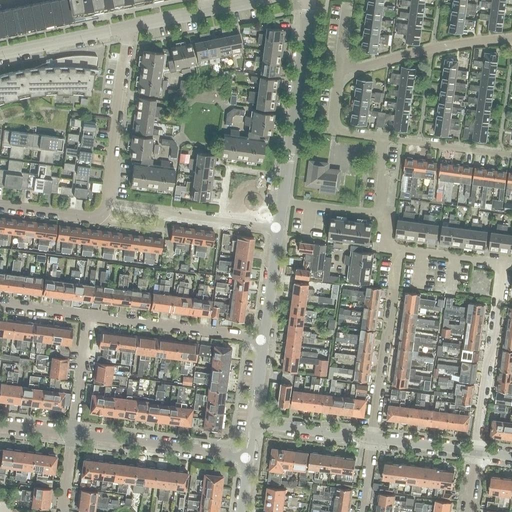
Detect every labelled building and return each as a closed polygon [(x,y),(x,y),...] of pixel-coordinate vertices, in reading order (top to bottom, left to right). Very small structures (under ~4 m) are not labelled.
[(59,0),(53,0),(50,1),(55,28),(64,26),(64,27),(65,27),(64,26),(65,26),(59,0)] [(74,24),(68,0),(59,0),(65,26),(73,24),(74,25),(74,24)] [(86,21),(98,19),(97,14),(166,0),(68,0),(74,24),(86,21)] [(383,10),(393,11),(393,6),(387,6),(387,7),(383,6),(384,0),(369,0),(368,7),(383,9),(383,10)] [(454,0),(453,7),(476,10),(477,5),(467,3),(467,0),(454,0)] [(40,3),(46,29),(54,28),(55,29),(55,28),(50,1),(40,3)] [(492,3),(482,2),(482,7),(491,8),(490,15),(490,16),(503,18),(505,6),(491,4),(492,3)] [(40,3),(31,5),(36,31),(45,30),(45,31),(46,31),(45,30),(46,29),(40,3)] [(31,5),(21,6),(27,33),(36,32),(36,33),(36,31),(31,5)] [(411,5),(411,7),(410,13),(400,12),(399,18),(409,19),(409,18),(422,19),(424,7),(411,5)] [(21,6),(12,8),(17,35),(26,33),(26,35),(27,34),(27,33),(21,6)] [(381,24),(381,25),(391,26),(391,21),(385,20),(385,21),(381,21),(383,10),(383,9),(368,7),(366,21),(381,24)] [(464,21),(464,19),(465,14),(475,15),(476,10),(453,7),(452,19),(464,21)] [(12,8),(3,10),(8,37),(17,35),(17,36),(17,35),(12,8)] [(3,10),(0,10),(0,38),(7,37),(8,38),(8,37),(3,10)] [(490,15),(481,14),(480,19),(489,21),(488,29),(499,31),(502,29),(503,18),(490,16),(490,15)] [(409,18),(409,19),(408,25),(399,23),(398,28),(420,32),(422,19),(409,18)] [(464,25),(474,26),(474,21),(464,19),(464,21),(452,19),(450,31),(463,33),(463,30),(464,25)] [(389,35),(383,34),(383,35),(380,35),(381,25),(381,24),(366,21),(364,36),(389,40),(389,35)] [(243,52),(239,34),(233,35),(231,28),(226,29),(232,54),(243,52)] [(258,39),(283,42),(285,31),(266,28),(265,35),(258,34),(258,39)] [(420,32),(398,28),(397,34),(407,35),(406,42),(419,44),(420,32)] [(223,37),(217,38),(220,57),(232,54),(226,29),(221,30),(223,37)] [(209,33),(204,34),(209,59),(220,57),(217,38),(210,39),(209,33)] [(209,59),(204,34),(199,35),(200,42),(194,43),(198,61),(209,59)] [(388,44),(389,40),(364,36),(362,51),(377,53),(378,42),(382,42),(382,43),(388,44)] [(283,42),(258,39),(257,44),(264,45),(263,51),(282,53),(283,42)] [(191,43),(178,46),(182,66),(195,64),(191,43)] [(171,50),(165,51),(170,72),(175,71),(175,68),(182,66),(178,46),(170,48),(171,50)] [(164,53),(162,53),(143,50),(142,61),(162,64),(164,53)] [(282,53),(263,51),(262,57),(255,56),(255,61),(280,65),(282,53)] [(474,60),(473,65),(483,67),(483,66),(496,68),(498,55),(496,55),(496,53),(491,53),(491,54),(485,53),(484,62),(474,60)] [(0,103),(4,102),(10,100),(17,98),(24,97),(30,96),(37,95),(44,94),(51,94),(57,93),(64,93),(71,94),(78,94),(85,95),(91,96),(97,57),(94,56),(88,56),(82,56),(79,56),(76,56),(70,56),(65,57),(59,58),(57,59),(52,60),(53,66),(43,67),(34,68),(7,74),(0,75),(0,103)] [(457,76),(466,77),(467,72),(457,70),(458,68),(459,62),(458,62),(459,61),(452,61),(453,59),(448,59),(448,60),(446,60),(444,73),(457,74),(457,76)] [(142,61),(140,71),(161,74),(162,64),(142,61)] [(261,67),(260,74),(279,76),(280,65),(255,61),(254,66),(261,67)] [(472,72),(472,78),(481,79),(481,78),(494,80),(496,68),(483,66),(483,67),(482,74),(472,72)] [(413,82),(415,69),(402,67),(401,75),(391,73),(391,78),(413,82)] [(161,74),(140,71),(139,81),(159,84),(161,74)] [(455,87),(455,88),(465,89),(465,84),(456,83),(457,76),(457,74),(444,73),(442,85),(455,87)] [(278,80),(251,76),(250,81),(259,83),(258,88),(277,90),(278,80)] [(412,94),(413,82),(391,78),(390,84),(399,85),(399,91),(398,92),(412,94)] [(481,78),(481,79),(480,86),(471,85),(470,90),(480,92),(480,90),(493,92),(494,80),(481,78)] [(356,95),(380,98),(381,94),(375,93),(375,94),(371,94),(373,82),(360,80),(357,82),(356,95)] [(159,84),(139,81),(138,92),(158,94),(159,84)] [(453,99),(453,100),(463,102),(464,96),(454,95),(455,88),(455,87),(442,85),(440,97),(453,99)] [(277,90),(258,88),(258,92),(249,91),(248,96),(276,100),(277,90)] [(398,92),(399,91),(389,89),(388,95),(398,96),(397,103),(397,104),(410,106),(412,94),(398,92)] [(493,92),(480,90),(480,92),(479,98),(469,97),(468,103),(478,104),(478,103),(491,104),(493,92)] [(370,100),(374,101),(374,102),(380,103),(380,98),(356,95),(354,109),(369,111),(370,100)] [(276,100),(248,96),(247,102),(256,103),(256,108),(274,111),(276,100)] [(155,106),(156,100),(137,97),(135,109),(161,112),(162,107),(155,106)] [(452,111),(451,113),(461,114),(462,109),(452,107),(453,100),(453,99),(440,97),(439,109),(452,111)] [(397,104),(397,103),(387,102),(387,107),(396,108),(395,115),(395,117),(408,118),(410,106),(397,104)] [(478,103),(478,104),(477,111),(467,109),(466,115),(476,116),(476,115),(489,117),(491,104),(478,103)] [(161,112),(135,109),(134,120),(152,123),(153,116),(160,117),(161,112)] [(372,116),(378,117),(378,112),(369,111),(354,109),(352,123),(366,125),(368,114),(372,115),(372,116)] [(452,111),(439,109),(437,122),(460,125),(460,120),(451,118),(451,113),(452,111)] [(272,124),(274,114),(253,111),(252,121),(272,124)] [(378,112),(378,117),(376,127),(384,128),(385,119),(385,114),(386,113),(378,112)] [(395,117),(395,115),(385,114),(385,119),(394,121),(393,129),(406,131),(408,118),(395,117)] [(487,129),(489,117),(476,115),(476,116),(475,122),(466,120),(465,126),(487,129)] [(78,120),(70,118),(69,126),(80,127),(78,135),(94,137),(96,122),(83,120),(83,119),(78,119),(78,120)] [(152,123),(134,120),(132,132),(158,135),(158,134),(159,130),(152,129),(152,123)] [(252,121),(251,131),(248,131),(247,137),(268,140),(269,134),(271,135),(272,124),(252,121)] [(460,125),(437,122),(435,134),(448,136),(449,129),(459,130),(460,125)] [(487,129),(465,126),(463,138),(468,139),(469,131),(474,132),(472,140),(485,142),(487,129)] [(4,130),(2,146),(10,147),(9,157),(16,158),(19,132),(4,130)] [(19,132),(16,158),(22,159),(24,149),(32,150),(34,134),(19,132)] [(78,142),(77,150),(76,150),(92,152),(94,137),(78,135),(68,133),(67,140),(78,142)] [(34,134),(32,150),(40,151),(39,161),(46,162),(49,136),(34,134)] [(132,135),(130,148),(151,151),(152,138),(132,135)] [(54,152),(62,154),(64,138),(49,136),(46,162),(52,163),(54,152)] [(221,156),(231,158),(234,137),(223,136),(221,156)] [(234,137),(231,158),(241,159),(244,139),(234,137)] [(244,139),(241,159),(251,161),(254,140),(244,139)] [(254,140),(251,161),(262,162),(264,142),(254,140)] [(76,157),(75,165),(74,165),(90,167),(92,152),(76,150),(77,150),(66,148),(65,155),(76,157)] [(152,158),(150,158),(151,151),(130,148),(129,156),(132,156),(131,161),(152,164),(152,158)] [(216,156),(197,153),(196,160),(189,159),(189,164),(214,167),(216,156)] [(405,159),(405,164),(403,175),(408,176),(406,191),(401,191),(400,198),(411,199),(411,197),(416,160),(412,160),(411,158),(409,158),(407,159),(405,159)] [(416,160),(411,197),(422,198),(422,194),(416,193),(418,177),(424,178),(426,162),(425,161),(425,160),(420,159),(420,161),(416,160)] [(0,169),(0,185),(12,187),(15,161),(9,160),(7,171),(0,169)] [(430,179),(429,188),(434,188),(437,163),(433,162),(433,161),(428,160),(427,162),(426,162),(424,178),(430,179)] [(22,162),(15,161),(12,187),(27,189),(29,174),(21,173),(22,162)] [(336,189),(337,189),(340,171),(327,170),(328,164),(310,162),(307,185),(320,187),(319,192),(335,194),(336,189)] [(439,180),(445,181),(443,194),(443,197),(447,198),(451,165),(447,164),(446,163),(444,162),(443,164),(441,163),(439,180)] [(74,172),(72,180),(88,182),(90,167),(74,165),(75,165),(64,163),(63,170),(74,172)] [(37,175),(29,174),(27,189),(42,191),(45,165),(38,164),(37,175)] [(133,164),(133,165),(131,185),(141,186),(144,166),(133,164)] [(214,167),(189,164),(188,169),(195,170),(194,176),(213,179),(214,167)] [(447,198),(447,202),(451,202),(454,182),(460,183),(462,166),(460,166),(459,164),(457,164),(456,165),(451,165),(447,198)] [(57,193),(59,178),(50,177),(52,166),(45,165),(42,191),(57,193)] [(469,193),(473,168),(469,167),(468,165),(465,165),(464,166),(462,166),(460,183),(466,184),(465,192),(469,193)] [(144,166),(141,186),(151,187),(154,167),(144,166)] [(154,167),(151,187),(162,189),(164,168),(154,167)] [(480,185),(483,185),(485,169),(483,168),(481,167),(480,169),(475,168),(471,197),(469,197),(469,198),(468,206),(474,207),(477,185),(480,185)] [(164,168),(162,189),(172,190),(175,170),(164,168)] [(480,208),(485,209),(486,204),(488,186),(494,187),(496,171),(495,171),(494,169),(492,169),(490,170),(485,169),(483,185),(480,208)] [(497,171),(496,171),(494,187),(500,188),(499,201),(492,200),(492,205),(491,208),(502,209),(507,172),(502,171),(501,170),(499,170),(497,171)] [(213,179),(194,176),(193,182),(186,181),(186,187),(211,190),(213,179)] [(60,193),(57,193),(68,195),(68,196),(73,196),(86,197),(88,182),(72,180),(71,188),(61,187),(60,193)] [(92,183),(91,192),(100,193),(101,184),(92,183)] [(211,190),(186,187),(185,192),(192,192),(191,199),(210,201),(211,190)] [(406,240),(409,212),(405,212),(404,211),(403,221),(398,220),(395,238),(406,240)] [(409,212),(406,240),(416,241),(418,223),(413,222),(415,213),(414,213),(410,212),(409,212)] [(418,223),(416,241),(426,243),(430,215),(424,214),(423,223),(418,223)] [(430,215),(426,243),(436,244),(439,225),(434,225),(435,216),(430,215)] [(331,218),(328,239),(339,240),(341,220),(331,218)] [(5,219),(2,240),(6,241),(7,233),(13,234),(15,220),(5,219)] [(15,220),(13,234),(18,235),(17,242),(23,243),(25,222),(15,220)] [(341,220),(339,240),(349,242),(352,221),(341,220)] [(451,246),(455,220),(449,220),(449,227),(442,226),(440,244),(451,246)] [(462,247),(465,229),(459,228),(460,221),(455,220),(451,246),(462,247)] [(352,221),(349,242),(359,243),(362,222),(352,221)] [(25,222),(23,243),(27,244),(28,236),(34,237),(36,223),(25,222)] [(362,222),(359,243),(369,244),(372,224),(362,222)] [(36,223),(34,237),(39,237),(38,245),(43,246),(46,224),(36,223)] [(474,249),(477,223),(472,223),(471,230),(465,229),(462,247),(474,249)] [(485,251),(488,232),(481,231),(482,224),(478,223),(477,223),(474,249),(485,251)] [(46,224),(43,246),(48,246),(49,239),(55,239),(56,231),(57,226),(46,224)] [(489,251),(499,252),(503,225),(497,224),(496,233),(491,232),(489,251)] [(503,225),(499,252),(509,254),(511,235),(507,234),(508,225),(503,225)] [(58,231),(57,240),(62,240),(61,248),(67,249),(69,227),(59,226),(58,231)] [(69,227),(67,249),(71,249),(72,242),(78,242),(80,229),(69,227)] [(172,231),(170,240),(175,241),(174,249),(180,250),(183,228),(172,227),(172,231)] [(183,228),(180,250),(185,250),(186,242),(191,243),(193,230),(183,228)] [(80,229),(78,242),(83,243),(82,251),(87,251),(90,230),(80,229)] [(90,230),(87,251),(92,252),(93,244),(99,245),(100,231),(90,230)] [(193,230),(191,243),(196,244),(195,252),(201,252),(203,231),(193,230)] [(100,231),(99,245),(103,246),(102,253),(108,254),(111,233),(100,231)] [(203,231),(201,252),(205,253),(206,245),(212,246),(213,237),(214,232),(203,231)] [(111,233),(108,254),(113,255),(114,247),(119,248),(121,234),(111,233)] [(121,234),(119,248),(124,248),(123,256),(129,257),(131,235),(121,234)] [(230,235),(223,234),(221,244),(224,245),(229,245),(229,244),(230,235)] [(131,235),(129,257),(133,257),(134,250),(140,250),(142,237),(131,235)] [(237,236),(236,241),(232,240),(231,245),(252,248),(252,246),(253,246),(254,238),(237,236)] [(142,237),(140,250),(145,251),(144,259),(149,260),(152,238),(142,237)] [(152,238),(149,260),(154,260),(155,252),(156,252),(161,253),(163,239),(152,238)] [(312,260),(314,244),(300,242),(300,244),(299,244),(298,248),(299,249),(299,251),(306,252),(305,259),(312,260)] [(224,245),(221,244),(221,245),(224,245),(224,250),(235,251),(235,252),(234,256),(252,259),(253,251),(252,251),(252,248),(231,245),(229,245),(224,245)] [(326,245),(315,244),(312,270),(318,271),(323,271),(326,245)] [(353,251),(352,260),(373,263),(374,253),(371,252),(372,247),(351,244),(350,250),(351,250),(353,251)] [(219,261),(218,265),(249,269),(249,267),(250,267),(252,259),(234,256),(233,262),(229,261),(229,262),(219,261)] [(295,277),(300,278),(310,279),(312,260),(305,259),(303,269),(297,268),(296,270),(295,271),(295,274),(296,275),(295,277)] [(13,260),(11,274),(6,274),(4,291),(11,292),(11,291),(13,291),(17,260),(13,260)] [(21,261),(17,260),(13,291),(15,291),(15,292),(22,293),(24,276),(19,275),(21,261)] [(373,263),(352,260),(351,271),(371,273),(373,263)] [(249,269),(218,265),(218,270),(228,272),(232,273),(231,277),(249,280),(250,272),(249,271),(249,269)] [(52,296),(56,269),(52,268),(50,280),(44,280),(42,296),(50,297),(50,296),(52,296)] [(59,281),(61,269),(56,269),(52,296),(55,296),(55,297),(62,298),(64,282),(59,281)] [(90,280),(89,285),(83,285),(81,301),(89,302),(89,301),(91,301),(94,286),(96,271),(90,270),(89,280),(90,280)] [(371,273),(351,271),(349,281),(370,284),(371,273)] [(29,272),(29,277),(24,276),(22,293),(29,294),(29,293),(31,293),(34,273),(29,272)] [(91,301),(91,302),(98,303),(99,302),(101,302),(105,272),(100,272),(99,281),(100,282),(99,286),(94,286),(91,301)] [(108,283),(109,273),(105,272),(101,302),(103,303),(103,304),(110,305),(112,288),(107,287),(107,283),(108,283)] [(40,296),(41,291),(43,278),(37,278),(38,273),(34,273),(31,293),(33,294),(33,295),(40,296)] [(124,274),(119,274),(118,284),(119,284),(118,289),(112,288),(110,305),(118,305),(118,304),(120,305),(124,274)] [(124,274),(120,305),(122,305),(122,306),(129,307),(131,291),(126,290),(126,285),(128,285),(130,275),(124,274)] [(72,299),(75,277),(70,277),(70,283),(64,282),(62,298),(69,299),(69,298),(72,299)] [(78,284),(79,278),(75,277),(72,299),(74,299),(74,300),(81,301),(83,285),(78,284)] [(218,282),(217,286),(225,287),(246,290),(247,288),(248,288),(249,280),(231,277),(231,278),(232,278),(231,285),(226,284),(226,283),(218,282)] [(314,296),(314,290),(309,289),(309,284),(295,282),(294,284),(293,285),(293,288),(294,289),(293,293),(319,297),(319,296),(314,296)] [(158,293),(153,293),(151,310),(158,311),(158,310),(160,310),(164,285),(160,285),(159,289),(158,289),(158,293)] [(169,286),(168,286),(164,285),(160,310),(163,310),(163,311),(170,312),(172,295),(168,295),(169,286)] [(131,291),(129,307),(136,308),(136,307),(138,307),(141,287),(137,287),(137,291),(131,291)] [(148,309),(149,305),(150,293),(144,292),(145,288),(141,287),(138,307),(141,308),(141,309),(148,309)] [(172,295),(170,312),(178,313),(178,312),(180,313),(183,288),(179,287),(178,287),(177,296),(172,295)] [(246,290),(225,287),(225,292),(230,293),(229,298),(246,301),(247,293),(246,293),(246,290)] [(380,299),(381,289),(367,287),(366,292),(343,289),(342,294),(350,295),(380,299)] [(183,288),(180,313),(182,313),(182,314),(189,315),(192,298),(187,297),(189,289),(188,288),(183,288)] [(198,290),(196,298),(192,298),(189,315),(197,316),(197,315),(199,315),(203,290),(198,290)] [(210,317),(210,312),(212,300),(207,300),(208,291),(207,291),(203,290),(199,315),(202,315),(202,316),(210,317)] [(420,294),(405,292),(404,302),(435,306),(436,301),(426,300),(426,301),(420,300),(420,294)] [(319,297),(293,293),(293,297),(292,297),(291,301),(292,302),(292,303),(307,305),(307,301),(318,302),(319,297)] [(380,299),(350,295),(350,300),(357,301),(357,300),(365,301),(364,307),(379,309),(380,299)] [(246,301),(229,298),(228,305),(227,305),(223,305),(223,308),(244,311),(244,309),(245,309),(246,301)] [(447,298),(445,309),(484,314),(484,311),(485,310),(485,308),(485,307),(485,305),(480,304),(469,303),(468,308),(453,306),(452,306),(453,299),(447,298)] [(418,314),(419,308),(435,310),(435,306),(404,302),(402,311),(418,314)] [(307,305),(292,303),(292,305),(291,305),(290,309),(291,310),(291,314),(313,317),(314,316),(316,317),(317,311),(306,310),(307,305)] [(213,307),(212,318),(217,318),(218,312),(228,313),(227,320),(243,322),(244,314),(243,313),(244,311),(223,308),(213,307)] [(364,312),(344,309),(343,315),(377,319),(379,309),(364,307),(364,312)] [(444,313),(444,318),(449,319),(450,315),(450,314),(461,315),(461,320),(482,323),(482,322),(483,321),(484,319),(483,318),(484,314),(445,309),(444,313)] [(418,318),(418,314),(402,311),(401,320),(429,324),(434,325),(435,321),(418,318)] [(313,317),(291,314),(290,317),(289,318),(289,321),(289,323),(289,324),(304,326),(305,321),(313,322),(313,317)] [(361,328),(376,330),(377,319),(343,315),(339,314),(339,318),(345,319),(362,321),(361,328)] [(11,337),(12,337),(14,320),(7,319),(7,320),(4,320),(2,341),(1,341),(1,345),(5,346),(6,339),(11,339),(11,337)] [(14,320),(12,337),(17,338),(16,349),(20,350),(24,323),(22,322),(22,321),(14,320)] [(401,320),(400,330),(416,332),(417,327),(428,328),(429,324),(401,320)] [(455,325),(455,329),(481,332),(482,329),(483,328),(483,326),(482,325),(482,323),(461,320),(460,320),(460,325),(455,325)] [(26,339),(32,340),(34,323),(26,322),(26,323),(24,323),(20,350),(24,350),(25,344),(26,339)] [(34,323),(32,340),(36,340),(35,347),(36,347),(35,352),(40,353),(43,325),(41,325),(41,324),(34,323)] [(43,325),(40,353),(43,353),(44,348),(45,348),(46,342),(51,342),(53,325),(46,324),(46,325),(43,325)] [(303,330),(304,326),(289,324),(289,325),(288,326),(288,330),(288,331),(288,334),(308,337),(311,338),(311,333),(311,331),(303,330)] [(59,356),(60,347),(63,328),(60,327),(60,326),(53,325),(51,342),(56,343),(55,350),(56,350),(55,355),(59,356)] [(59,356),(69,357),(70,350),(65,348),(65,344),(70,345),(73,328),(65,327),(65,328),(63,328),(60,347),(59,356)] [(442,328),(441,337),(450,338),(451,333),(451,329),(442,328)] [(481,336),(481,332),(455,329),(451,329),(451,333),(464,334),(464,339),(480,341),(480,340),(481,339),(481,337),(481,336)] [(376,332),(371,331),(361,330),(360,335),(346,333),(346,338),(374,342),(376,332)] [(399,339),(436,344),(437,340),(433,340),(433,339),(415,337),(416,332),(400,330),(399,339)] [(101,331),(98,348),(103,349),(102,357),(97,356),(97,361),(102,361),(106,362),(110,334),(107,333),(107,332),(101,331)] [(337,332),(336,341),(359,344),(358,350),(373,352),(374,342),(346,338),(341,337),(342,333),(337,332)] [(117,351),(119,334),(112,333),(112,334),(110,334),(106,362),(110,362),(111,350),(117,351)] [(117,351),(122,351),(120,364),(124,364),(125,360),(128,336),(125,336),(125,335),(119,334),(117,351)] [(302,342),(308,343),(308,338),(308,337),(288,334),(287,338),(286,339),(286,342),(287,343),(287,345),(301,346),(302,342)] [(128,336),(125,360),(124,364),(129,365),(130,352),(134,353),(135,353),(137,336),(130,335),(130,336),(128,336)] [(145,337),(137,336),(135,353),(140,354),(138,369),(143,369),(147,339),(144,338),(145,337)] [(503,348),(508,348),(511,348),(511,338),(505,337),(503,348)] [(146,370),(147,364),(148,364),(149,355),(155,356),(157,339),(149,338),(149,339),(147,339),(143,369),(146,370)] [(165,341),(165,340),(157,339),(155,356),(160,357),(159,361),(160,362),(159,371),(162,372),(163,372),(167,341),(165,341)] [(419,351),(420,346),(436,348),(436,344),(399,339),(398,348),(413,350),(413,351),(419,351)] [(443,342),(443,346),(448,347),(478,351),(479,347),(480,347),(480,346),(480,344),(480,343),(480,341),(464,339),(463,345),(443,342)] [(170,340),(170,341),(167,341),(163,372),(166,372),(167,367),(168,367),(169,358),(175,359),(177,341),(170,340)] [(181,364),(179,374),(183,375),(184,369),(184,365),(184,364),(187,344),(185,343),(185,342),(177,341),(175,359),(180,359),(180,364),(181,364)] [(195,361),(197,349),(198,344),(190,343),(190,344),(187,344),(184,364),(184,365),(189,365),(190,361),(195,361)] [(214,346),(211,346),(210,346),(200,344),(198,356),(203,356),(229,359),(229,356),(231,356),(232,349),(214,346)] [(286,351),(285,355),(316,359),(317,359),(318,353),(301,351),(301,346),(287,345),(286,346),(285,347),(285,350),(286,351)] [(448,347),(447,351),(462,353),(462,359),(472,360),(477,361),(477,360),(478,359),(479,356),(478,355),(478,351),(448,347)] [(398,348),(396,357),(423,361),(423,357),(412,355),(413,351),(413,350),(398,348)] [(335,352),(334,357),(338,357),(371,362),(373,352),(358,350),(358,355),(335,352)] [(511,350),(503,350),(503,351),(502,352),(501,354),(502,355),(502,357),(501,356),(501,357),(502,357),(501,359),(501,360),(511,361),(511,350)] [(284,364),(283,371),(298,372),(299,362),(315,364),(316,359),(285,355),(285,358),(284,359),(283,363),(284,364)] [(203,361),(211,362),(210,368),(211,368),(229,370),(229,369),(230,363),(228,363),(229,359),(203,356),(203,361)] [(69,359),(64,358),(51,357),(51,361),(47,361),(46,362),(37,361),(37,365),(66,369),(67,366),(68,366),(69,359)] [(371,362),(338,357),(338,362),(356,364),(356,367),(352,367),(351,369),(370,372),(371,362)] [(411,369),(411,365),(424,366),(424,361),(423,361),(396,357),(395,367),(411,369)] [(316,359),(315,364),(314,374),(327,376),(329,361),(316,359)] [(511,361),(501,360),(501,361),(501,363),(500,363),(500,364),(501,364),(501,365),(500,366),(499,368),(500,369),(500,370),(511,371),(511,361)] [(437,368),(447,370),(475,373),(476,369),(477,368),(477,365),(477,364),(477,363),(462,361),(461,367),(437,364),(437,368)] [(117,365),(102,363),(96,363),(95,370),(96,370),(96,372),(129,377),(129,372),(124,371),(124,372),(117,371),(117,365)] [(48,376),(61,378),(66,379),(67,371),(66,371),(66,369),(37,365),(36,369),(45,370),(45,371),(49,371),(48,376)] [(354,380),(363,382),(368,382),(369,381),(370,381),(371,376),(369,375),(370,372),(351,369),(338,367),(338,368),(338,373),(355,375),(354,380)] [(394,376),(422,380),(422,376),(415,375),(416,369),(411,369),(395,367),(394,376)] [(210,373),(194,372),(194,376),(226,381),(226,377),(228,378),(229,372),(229,370),(211,368),(210,368),(210,373)] [(475,377),(475,373),(447,370),(447,373),(460,375),(460,381),(474,383),(474,382),(475,381),(476,378),(475,377)] [(511,371),(500,370),(500,371),(499,372),(498,375),(499,376),(499,377),(498,377),(499,378),(499,380),(498,379),(498,380),(511,382),(511,371)] [(6,384),(0,382),(0,401),(6,402),(6,401),(9,402),(12,381),(12,372),(7,371),(6,384)] [(18,373),(17,373),(13,372),(12,372),(12,381),(9,402),(12,402),(12,403),(20,404),(22,387),(22,386),(16,385),(18,373)] [(94,382),(100,383),(111,384),(111,379),(114,380),(119,380),(118,386),(126,387),(127,379),(128,379),(129,377),(96,372),(96,375),(95,375),(94,382)] [(279,405),(289,406),(290,401),(293,374),(283,373),(279,405)] [(27,388),(22,387),(20,404),(28,405),(28,404),(31,405),(35,376),(29,376),(28,381),(29,381),(29,383),(28,383),(27,388)] [(33,406),(41,407),(43,390),(37,389),(38,382),(39,377),(35,376),(31,405),(33,405),(33,406)] [(193,382),(196,383),(208,384),(208,389),(226,392),(226,391),(227,385),(226,385),(226,381),(194,376),(193,382)] [(394,376),(392,385),(397,386),(408,387),(409,382),(421,383),(422,380),(394,376)] [(182,384),(191,385),(192,378),(183,377),(182,384)] [(295,377),(292,402),(291,407),(294,407),(294,408),(302,409),(304,391),(298,391),(300,377),(295,377)] [(49,407),(51,407),(54,386),(54,383),(54,384),(55,379),(50,378),(48,390),(43,390),(41,407),(49,408),(49,407)] [(64,393),(59,392),(58,392),(59,387),(60,380),(55,379),(54,384),(54,386),(51,407),(54,408),(54,409),(62,410),(63,405),(69,406),(70,394),(64,393)] [(312,379),(310,392),(304,391),(302,409),(309,410),(309,409),(312,409),(316,379),(312,379)] [(320,380),(316,379),(312,409),(314,410),(314,411),(321,412),(322,411),(325,394),(319,393),(320,380)] [(337,380),(332,379),(330,395),(325,394),(322,411),(323,411),(323,412),(330,413),(330,412),(333,412),(337,382),(337,380)] [(455,394),(472,396),(472,395),(473,395),(474,389),(473,389),(474,385),(457,383),(457,381),(448,379),(447,386),(456,387),(455,393),(455,394)] [(511,382),(498,380),(498,381),(498,383),(497,383),(497,384),(498,384),(498,385),(497,386),(496,389),(497,390),(497,391),(511,392),(511,382)] [(342,383),(337,382),(333,412),(335,412),(335,413),(343,414),(345,397),(341,396),(342,390),(341,390),(342,383)] [(90,413),(101,414),(102,414),(102,413),(104,396),(104,395),(99,395),(99,392),(98,392),(98,385),(93,384),(90,412),(90,413)] [(353,415),(357,385),(352,384),(350,397),(345,397),(343,414),(351,415),(351,414),(353,415)] [(367,393),(367,392),(368,386),(357,385),(353,415),(356,415),(356,416),(363,417),(363,416),(364,416),(367,393)] [(102,413),(105,414),(104,415),(113,416),(113,415),(115,397),(110,396),(111,386),(105,386),(104,395),(104,396),(102,413)] [(182,394),(183,386),(178,386),(176,402),(175,402),(175,406),(169,405),(169,406),(167,423),(168,423),(174,424),(175,423),(178,423),(182,394)] [(120,397),(122,388),(116,387),(115,397),(113,415),(115,415),(115,416),(124,417),(124,416),(123,416),(126,398),(125,398),(120,397)] [(126,388),(125,398),(126,398),(123,416),(124,416),(126,417),(126,418),(135,419),(135,418),(135,417),(134,417),(136,400),(131,399),(132,389),(131,389),(127,388),(126,388)] [(207,395),(195,394),(194,399),(223,403),(224,399),(225,399),(226,393),(226,392),(208,389),(207,395)] [(402,391),(392,389),(388,419),(390,419),(389,420),(394,421),(394,420),(398,420),(402,391)] [(141,390),(138,390),(137,390),(136,400),(134,417),(135,417),(135,418),(137,418),(137,419),(145,420),(145,419),(146,419),(148,398),(142,397),(143,391),(141,390)] [(148,398),(146,419),(145,420),(147,421),(153,421),(153,420),(156,420),(160,391),(156,390),(155,400),(148,399),(148,398)] [(164,401),(163,400),(164,391),(160,391),(156,420),(160,421),(160,422),(166,423),(167,423),(169,406),(169,405),(164,404),(164,401)] [(407,391),(402,391),(398,420),(402,421),(402,422),(406,422),(408,422),(410,407),(405,406),(407,391)] [(455,403),(466,405),(471,405),(471,404),(472,404),(473,398),(472,398),(472,396),(455,394),(455,393),(448,392),(448,397),(456,398),(455,403)] [(417,393),(415,408),(410,407),(408,422),(410,422),(410,423),(414,424),(414,422),(418,423),(421,401),(422,393),(417,393)] [(511,395),(497,393),(496,397),(495,397),(495,400),(496,401),(495,403),(511,405),(511,401),(511,395)] [(189,426),(190,421),(191,408),(186,407),(186,404),(185,404),(186,394),(182,394),(178,423),(182,424),(182,425),(188,426),(189,426)] [(223,403),(194,399),(194,404),(193,410),(198,410),(198,405),(205,406),(205,411),(206,411),(223,413),(223,412),(224,406),(223,406),(223,403)] [(425,409),(426,401),(421,401),(418,423),(422,423),(422,425),(426,425),(426,424),(427,424),(429,409),(425,409)] [(436,401),(435,410),(429,409),(427,424),(429,424),(429,425),(434,426),(434,425),(437,425),(441,401),(436,401)] [(446,427),(447,427),(449,412),(444,411),(446,402),(441,401),(437,425),(441,426),(441,427),(446,428),(446,427)] [(450,410),(455,410),(455,413),(449,412),(447,427),(449,427),(449,428),(453,429),(454,428),(457,428),(460,406),(450,405),(450,410)] [(500,405),(495,405),(494,412),(501,413),(500,421),(493,420),(493,421),(492,422),(491,425),(492,426),(491,436),(493,437),(494,438),(497,438),(498,437),(502,438),(504,421),(505,421),(507,406),(500,405)] [(470,412),(471,407),(466,407),(460,406),(457,428),(461,429),(461,430),(466,430),(466,429),(467,429),(469,416),(464,415),(464,411),(470,412)] [(192,417),(191,426),(208,429),(208,428),(210,429),(218,430),(218,429),(219,428),(220,428),(222,413),(223,414),(223,413),(206,411),(205,411),(204,418),(192,417)] [(510,422),(505,421),(504,421),(502,438),(504,438),(505,439),(507,439),(509,439),(511,439),(511,413),(511,414),(510,422)] [(281,484),(281,481),(281,479),(282,472),(283,467),(285,450),(282,450),(282,449),(272,448),(270,468),(271,469),(270,469),(268,483),(281,484)] [(2,450),(0,463),(0,477),(3,478),(5,467),(11,468),(13,450),(12,450),(6,449),(6,450),(2,450)] [(288,474),(287,480),(291,480),(293,470),(295,452),(292,451),(291,450),(287,449),(286,450),(285,450),(283,467),(282,472),(283,472),(284,468),(287,469),(287,474),(288,474)] [(14,450),(13,450),(11,468),(15,469),(15,472),(15,475),(14,475),(14,479),(20,480),(24,453),(20,452),(20,451),(14,450)] [(26,474),(26,470),(32,471),(34,453),(33,452),(27,451),(27,453),(24,453),(20,480),(19,483),(24,483),(25,476),(25,474),(26,474)] [(299,476),(307,477),(308,471),(306,471),(308,458),(308,453),(302,452),(302,451),(298,451),(297,452),(295,452),(293,470),(300,471),(299,476)] [(318,483),(322,455),(319,454),(311,452),(311,453),(310,453),(309,469),(315,470),(314,472),(315,472),(314,482),(318,483)] [(36,453),(34,453),(32,471),(37,472),(35,482),(41,483),(45,455),(41,455),(42,453),(36,453)] [(52,487),(53,480),(48,479),(47,479),(47,472),(49,472),(54,472),(56,455),(55,455),(49,454),(48,456),(45,455),(41,483),(41,485),(52,487)] [(318,483),(322,483),(323,473),(324,473),(324,471),(331,472),(333,455),(325,454),(324,455),(322,455),(318,483)] [(333,455),(331,472),(337,472),(336,475),(337,475),(336,485),(340,485),(344,458),(341,457),(341,456),(333,455)] [(344,458),(340,485),(352,487),(352,482),(345,481),(345,476),(346,476),(347,473),(354,474),(356,459),(344,458)] [(91,482),(94,461),(91,461),(92,460),(84,459),(81,477),(81,479),(81,480),(81,481),(91,482)] [(102,480),(104,462),(105,461),(97,461),(97,462),(94,461),(91,482),(96,483),(96,479),(101,480),(102,480)] [(112,481),(115,463),(107,462),(107,463),(104,462),(102,480),(101,480),(101,483),(106,484),(107,480),(112,481)] [(389,486),(381,485),(380,491),(393,493),(393,489),(397,463),(396,463),(396,464),(394,464),(394,463),(385,462),(384,466),(383,466),(383,470),(383,472),(382,479),(390,480),(389,486)] [(122,486),(125,465),(122,465),(123,464),(115,463),(112,481),(118,482),(117,486),(122,486)] [(397,463),(393,489),(398,489),(399,482),(406,483),(408,465),(399,464),(399,465),(397,465),(397,464),(397,463)] [(133,484),(136,465),(128,464),(128,466),(125,465),(122,486),(127,487),(128,483),(133,484)] [(143,489),(146,468),(143,467),(143,466),(136,465),(133,484),(138,484),(138,488),(143,489)] [(416,492),(420,466),(419,466),(419,467),(417,467),(417,466),(408,465),(406,483),(413,484),(412,491),(416,492)] [(422,486),(429,486),(431,468),(422,467),(422,468),(420,467),(420,466),(416,492),(421,492),(422,486)] [(153,486),(154,486),(156,468),(149,467),(149,468),(146,468),(143,489),(147,489),(148,489),(149,486),(153,486)] [(164,469),(156,468),(154,486),(159,487),(158,491),(159,491),(164,491),(166,470),(164,470),(164,469)] [(431,468),(429,486),(436,487),(435,494),(439,495),(443,469),(442,469),(442,470),(440,470),(440,469),(431,468)] [(445,493),(446,487),(453,487),(454,484),(455,484),(455,480),(455,478),(456,475),(454,475),(455,471),(445,470),(445,471),(443,470),(443,469),(439,495),(439,499),(452,500),(453,494),(445,493)] [(174,489),(177,471),(169,470),(169,471),(166,470),(164,491),(168,492),(169,492),(169,488),(174,489)] [(179,493),(185,494),(187,473),(184,473),(185,472),(177,471),(174,489),(179,490),(179,493)] [(204,481),(200,480),(199,484),(221,487),(221,485),(222,485),(223,477),(205,474),(204,481)] [(487,508),(499,509),(499,503),(503,477),(502,477),(502,478),(500,478),(500,477),(491,476),(491,480),(490,480),(489,485),(489,487),(489,486),(488,490),(489,490),(489,493),(496,494),(494,502),(488,501),(487,508)] [(299,477),(298,486),(305,487),(307,478),(299,477)] [(503,477),(499,503),(504,504),(505,494),(511,495),(511,491),(511,478),(505,478),(505,479),(503,478),(503,477)] [(281,481),(281,484),(282,486),(286,487),(291,487),(291,486),(292,480),(291,480),(287,480),(281,479),(281,481)] [(81,481),(80,488),(90,489),(91,482),(81,481)] [(221,487),(199,484),(199,489),(202,490),(202,495),(220,498),(221,490),(220,490),(221,487)] [(51,489),(46,488),(34,486),(33,492),(21,490),(21,491),(22,491),(21,495),(49,499),(49,495),(51,496),(51,489)] [(285,495),(286,489),(268,487),(267,494),(268,495),(268,498),(297,502),(298,498),(292,497),(292,496),(289,495),(289,496),(285,495)] [(352,490),(352,489),(337,487),(336,493),(319,491),(319,494),(350,499),(351,496),(352,496),(353,490),(352,490)] [(102,492),(85,490),(80,490),(79,496),(80,497),(80,500),(107,503),(108,498),(104,498),(104,497),(102,497),(102,492)] [(405,506),(406,502),(395,500),(396,495),(379,493),(377,500),(378,500),(378,503),(405,506)] [(314,494),(313,499),(324,500),(324,499),(335,501),(334,506),(350,508),(351,502),(350,502),(350,499),(319,494),(319,495),(314,494)] [(32,502),(31,507),(49,509),(50,502),(48,502),(49,499),(21,495),(20,500),(32,502)] [(197,501),(187,500),(187,504),(218,508),(218,505),(219,505),(220,498),(202,495),(201,501),(197,501)] [(297,502),(268,498),(268,501),(266,502),(265,509),(283,511),(284,505),(287,506),(288,505),(297,506),(297,502)] [(405,506),(413,507),(414,499),(406,498),(406,502),(405,506)] [(78,503),(77,509),(94,511),(95,507),(99,507),(102,507),(101,508),(107,508),(107,503),(80,500),(79,503),(78,503)] [(452,502),(435,500),(435,505),(423,504),(423,508),(449,511),(450,510),(451,510),(452,502)] [(393,511),(394,509),(401,510),(412,511),(413,507),(405,506),(378,503),(378,505),(377,505),(376,511),(393,511)]
